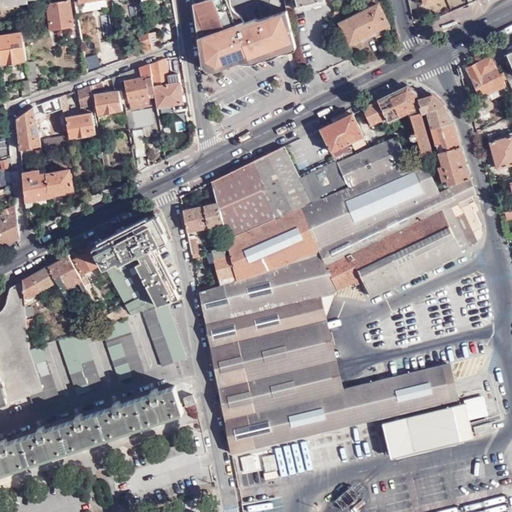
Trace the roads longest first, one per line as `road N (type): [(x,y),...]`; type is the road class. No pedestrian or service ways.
road 1 (residential): [(233,511),(162,183)]
road 2 (residential): [(26,253),(11,108),(188,44)]
road 3 (primary): [(212,159),(415,62)]
road 4 (unknown): [(0,425),(201,358)]
road 5 (primary): [(26,253),(162,183)]
road 6 (residential): [(477,171),(439,50)]
